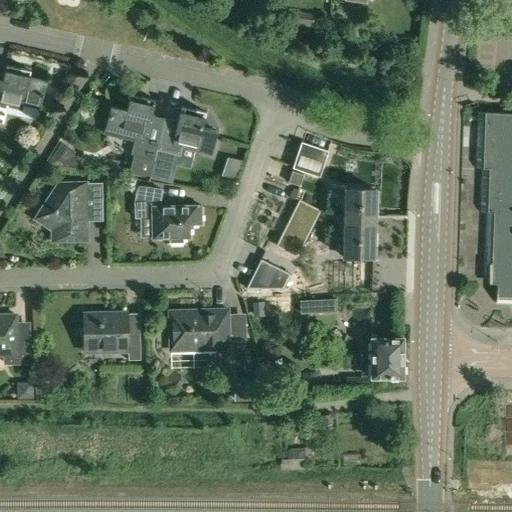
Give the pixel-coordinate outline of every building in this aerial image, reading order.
[(0,95),(0,122),(5,124),(9,106),(22,109),(23,104),(40,108),(46,80),(30,77),(31,70),(7,65),(5,71),(6,71),(0,95)] [(127,110),(112,106),(105,133),(122,138),(123,132),(136,135),(132,153),(154,159),(157,150),(165,119),(154,116),(152,113),(153,106),(154,106),(155,99),(131,93),(127,110)] [(181,112),(179,119),(176,122),(165,119),(157,150),(180,156),(183,147),(195,150),(195,151),(212,155),(218,131),(202,127),(206,112),(182,106),(180,112),(181,112)] [(511,112),(479,112),(477,168),(483,168),(481,212),(487,212),(485,276),(498,276),(498,303),(511,303),(511,112)] [(302,143),(294,167),(320,176),(328,151),(302,143)] [(293,171),(289,182),(300,186),(304,175),(293,171)] [(36,218),(52,229),(57,229),(57,241),(84,240),(84,210),(88,210),(88,200),(103,200),(103,183),(62,183),(49,204),(46,202),(36,218)] [(136,202),(136,218),(152,217),(153,238),(171,238),(171,243),(184,243),(184,238),(190,238),(190,224),(202,224),(201,205),(161,206),(162,190),(138,186),(136,202)] [(346,189),(346,192),(341,192),(340,212),(359,213),(359,217),(375,217),(376,190),(346,189)] [(301,200),(279,246),(298,255),(320,210),(301,200)] [(374,258),(375,217),(359,217),(359,213),(340,212),(339,255),(345,255),(345,257),(374,258)] [(261,260),(247,287),(248,288),(283,288),(289,273),(261,260)] [(310,312),(310,300),(300,300),(300,312),(310,312)] [(228,309),(170,311),(171,350),(183,350),(194,350),(198,346),(214,345),(214,349),(230,349),(228,309)] [(84,313),(84,328),(80,333),(85,338),(85,353),(129,352),(129,360),(141,360),(141,336),(129,336),(128,312),(84,313)] [(0,314),(0,354),(5,355),(5,363),(30,362),(29,344),(17,345),(17,314),(0,314)] [(372,377),(404,377),(404,337),(372,338),(372,377)] [(346,376),(345,386),(367,386),(367,376),(346,376)]
